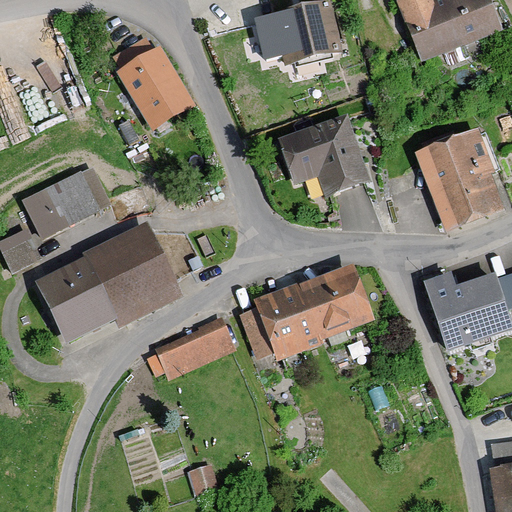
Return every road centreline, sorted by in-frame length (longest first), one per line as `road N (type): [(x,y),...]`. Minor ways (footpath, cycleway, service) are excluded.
road 1 (residential): [(63,511),(88,412),(121,362),(252,269),(277,237)]
road 2 (residential): [(386,251),(458,420),(478,511)]
road 3 (residential): [(171,0),(242,180),(277,237)]
road 4 (residential): [(386,251),(455,246),(511,224)]
